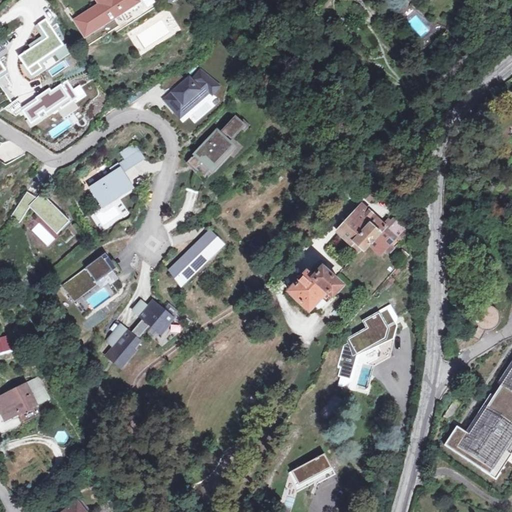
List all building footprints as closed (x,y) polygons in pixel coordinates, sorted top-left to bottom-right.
[(138,1),(137,0),(97,0),(99,3),(75,19),(86,35),(138,1)] [(374,0),(373,1),(379,9),(389,0),(374,0)] [(91,66),(106,60),(108,67),(113,65),(105,45),(86,53),(91,66)] [(198,62),(158,98),(179,120),(208,94),(211,97),(221,88),(198,62)] [(220,134),(215,129),(189,156),(191,158),(185,164),(203,182),(234,151),(226,143),(243,126),(235,118),(220,134)] [(433,151),(437,139),(420,133),(415,149),(432,155),(433,151)] [(144,159),(133,143),(118,153),(123,160),(118,164),(125,173),(144,159)] [(137,180),(148,170),(144,166),(133,176),(137,180)] [(133,190),(118,168),(87,189),(102,211),(133,190)] [(365,197),(370,202),(373,199),(374,201),(380,195),(373,188),(365,197)] [(37,197),(27,190),(8,218),(19,225),(29,209),(37,197)] [(43,199),(38,195),(37,197),(29,209),(56,236),(71,220),(48,199),(43,199)] [(398,237),(386,227),(384,229),(363,209),(342,231),(357,245),(355,247),(360,253),(363,250),(364,252),(369,247),(381,257),(390,246),(395,250),(400,245),(395,240),(398,237)] [(396,215),(386,227),(398,237),(402,232),(408,226),(396,215)] [(226,248),(208,229),(166,271),(184,289),(226,248)] [(395,240),(400,245),(409,235),(402,232),(398,237),(395,240)] [(104,257),(61,286),(73,304),(98,287),(95,283),(113,271),(104,257)] [(463,261),(455,261),(455,265),(453,265),(452,291),(454,291),(454,295),(462,296),(463,261)] [(333,297),(334,295),(343,286),(323,269),(314,279),(311,276),(308,273),(289,292),(309,311),(314,306),(327,292),(333,297)] [(327,292),(314,306),(323,313),(336,298),(334,295),(333,297),(327,292)] [(110,348),(107,352),(121,364),(132,352),(141,341),(139,339),(148,328),(161,338),(177,318),(153,298),(146,306),(137,317),(141,320),(132,332),(127,328),(126,329),(110,348)] [(146,306),(139,300),(130,311),(137,317),(146,306)] [(390,306),(365,320),(369,329),(350,339),(343,347),(337,376),(351,379),(359,355),(395,340),(400,325),(390,306)] [(473,337),(480,341),(486,330),(488,330),(491,330),(493,329),(495,328),(497,327),(499,325),(500,322),(501,320),(501,317),(500,315),(499,312),(498,310),(496,308),(494,307),(492,306),(489,306),(486,306),(484,307),(482,308),(480,310),(478,312),(477,314),(477,316),(476,319),(477,321),(478,324),(479,326),(473,337)] [(126,329),(119,323),(103,342),(110,348),(126,329)] [(0,354),(13,351),(9,337),(0,339),(0,354)] [(107,352),(105,356),(121,370),(135,354),(132,352),(121,364),(107,352)] [(494,481),(511,453),(511,369),(467,435),(457,427),(444,447),(494,481)] [(39,378),(25,385),(35,404),(49,397),(39,378)] [(35,404),(25,385),(0,397),(0,405),(7,419),(35,404)] [(122,422),(109,423),(111,439),(123,438),(122,422)] [(335,469),(328,456),(291,474),(300,490),(335,469)] [(84,511),(81,507),(79,509),(75,504),(77,502),(75,500),(63,509),(65,511),(64,511),(84,511)]
